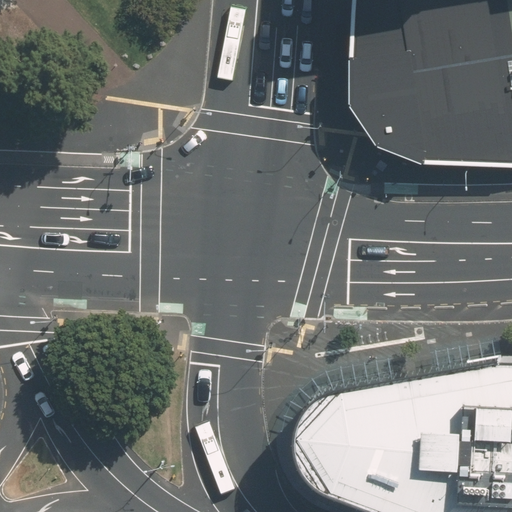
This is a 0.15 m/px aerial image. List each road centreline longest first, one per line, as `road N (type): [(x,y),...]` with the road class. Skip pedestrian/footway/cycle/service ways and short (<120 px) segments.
road 1 (secondary): [(243,236),(227,421),(240,476),(265,511)]
road 2 (secondary): [(243,236),(511,242)]
road 3 (secondary): [(0,225),(243,236)]
road 4 (secondary): [(243,236),(259,0)]
road 5 (secondary): [(144,511),(76,441),(37,366)]
